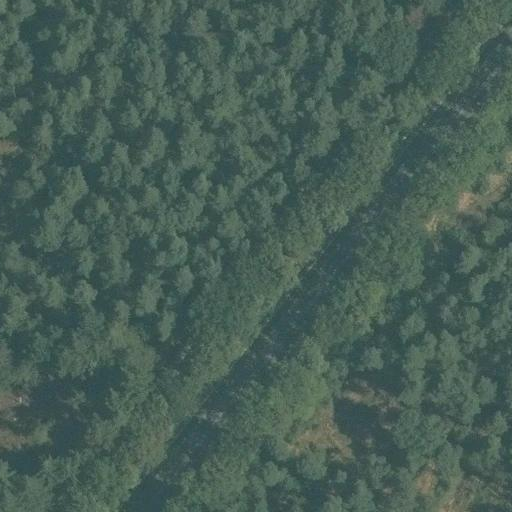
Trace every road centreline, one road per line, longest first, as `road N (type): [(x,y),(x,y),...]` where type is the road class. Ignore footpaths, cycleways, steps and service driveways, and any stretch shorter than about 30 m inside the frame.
road 1 (secondary): [(152,511),(511,54)]
road 2 (track): [(511,312),(403,451),(339,511)]
